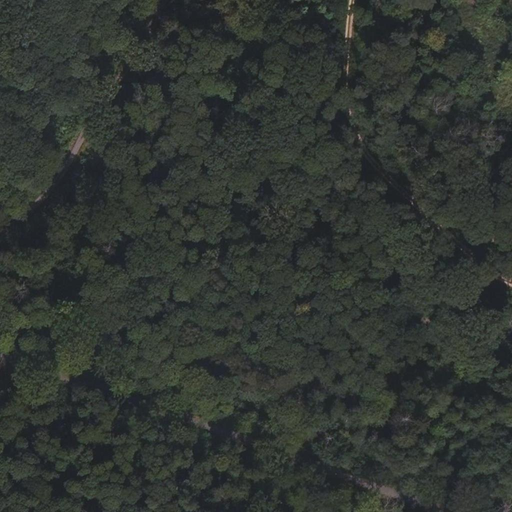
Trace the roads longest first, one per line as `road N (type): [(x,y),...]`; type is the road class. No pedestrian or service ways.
road 1 (track): [(511,283),(455,238),(350,130),(346,0)]
road 2 (unclassified): [(0,225),(43,196),(160,0)]
